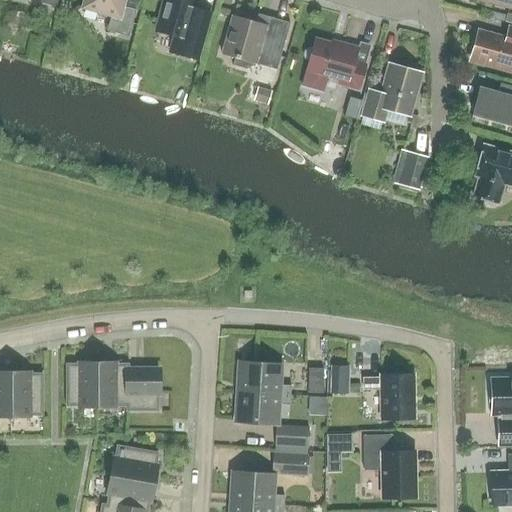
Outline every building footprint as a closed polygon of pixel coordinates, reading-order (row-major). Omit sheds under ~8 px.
[(129,37),(137,11),(123,7),(124,0),(85,0),(83,8),(111,16),(107,31),(129,37)] [(197,60),(205,29),(210,13),(194,9),(196,0),(165,0),(157,31),(175,36),(171,53),(197,60)] [(511,0),(476,0),(510,10),(511,0)] [(290,24),(258,15),(256,23),(233,16),(222,55),(235,59),(233,66),(247,70),(256,65),(277,70),(290,24)] [(511,28),(509,28),(506,40),(478,32),(471,60),(510,71),(511,63),(511,28)] [(340,47),(315,40),(313,49),(311,48),(307,50),(304,54),(305,58),(307,61),(309,62),(303,84),(325,90),(329,77),(340,80),(339,85),(359,90),(366,65),(355,62),(359,48),(341,43),(340,47)] [(409,115),(420,74),(390,66),(382,95),(370,92),(363,116),(382,122),(386,109),(409,115)] [(511,87),(500,84),(497,94),(479,89),(470,123),(471,123),(473,116),(511,126),(511,87)] [(258,102),(268,105),(272,92),(262,89),(258,102)] [(351,98),(346,117),(357,120),(362,101),(351,98)] [(335,144),(330,165),(343,169),(349,147),(335,144)] [(511,186),(511,153),(484,145),(475,177),(479,178),(474,197),(485,200),(485,204),(493,206),(496,203),(498,204),(504,185),(511,186)] [(419,190),(427,159),(402,152),(393,182),(419,190)] [(98,407),(97,364),(79,364),(79,365),(67,365),(67,406),(79,406),(79,407),(98,407)] [(97,364),(98,407),(116,407),(116,406),(127,406),(128,406),(128,369),(128,365),(116,365),(116,364),(97,364)] [(327,394),(349,395),(350,366),(331,365),(330,371),(328,370),(327,394)] [(238,393),(291,395),(291,386),(279,386),(280,368),(240,366),(239,384),(238,384),(238,393)] [(308,393),(323,394),(324,369),(308,368),(308,393)] [(127,406),(127,411),(158,411),(158,395),(159,395),(159,369),(128,369),(128,406),(127,406)] [(0,416),(12,416),(12,374),(0,373),(0,416)] [(12,374),(12,416),(30,416),(43,416),(43,374),(30,374),(12,374)] [(414,420),(413,375),(381,375),(381,379),(363,379),(364,390),(382,390),(382,420),(414,420)] [(511,380),(490,381),(490,382),(492,382),(492,413),(490,413),(490,415),(502,414),(502,422),(498,422),(498,423),(499,423),(500,444),(498,444),(498,445),(511,445),(511,380)] [(290,406),(291,395),(238,393),(237,402),(238,402),(237,420),(277,423),(278,405),(290,406)] [(277,426),(275,453),(307,455),(307,452),(312,452),(314,432),(310,431),(310,428),(277,426)] [(340,452),(353,451),(352,433),(327,434),(327,452),(340,452)] [(393,452),(392,436),(363,436),(364,473),(382,472),(382,499),(415,498),(415,452),(393,452)] [(115,458),(111,476),(154,484),(157,466),(156,466),(159,453),(117,446),(115,459),(115,458)] [(308,477),(309,455),(307,455),(273,453),(272,475),(308,477)] [(511,456),(509,456),(509,473),(491,473),(492,505),(511,504),(511,456)] [(231,503),(284,505),(285,496),(273,495),(274,478),(233,475),(232,494),(231,503)] [(139,511),(148,511),(150,502),(154,484),(111,476),(108,494),(109,495),(107,505),(107,506),(139,511)] [(283,511),(284,505),(231,503),(231,511),(283,511)]
